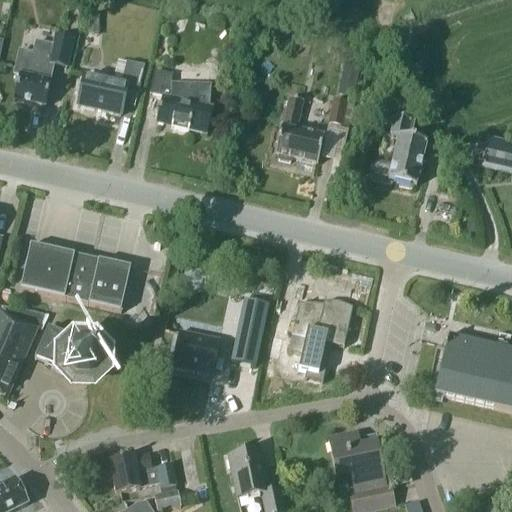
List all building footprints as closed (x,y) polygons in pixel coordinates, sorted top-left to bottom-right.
[(85,0),(72,0),(71,10),(82,12),(85,0)] [(97,37),(98,17),(88,16),(87,36),(97,37)] [(18,78),(13,102),(44,109),(50,84),(45,83),(49,67),(66,70),(72,41),(55,37),(52,48),(35,44),(32,56),(19,53),(13,77),(18,78)] [(125,64),(125,65),(120,86),(111,84),(84,77),(77,109),(119,118),(125,95),(136,98),(143,68),(125,64)] [(359,70),(343,66),(340,82),(356,85),(359,70)] [(212,109),(209,108),(210,86),(170,85),(170,79),(171,77),(155,73),(149,96),(162,99),(156,126),(205,138),(212,109)] [(316,167),(323,140),(296,133),(303,104),(289,101),(283,129),(282,129),(275,157),(279,158),(278,163),(290,165),(291,161),(316,167)] [(333,101),(327,126),(340,129),(346,104),(333,101)] [(398,140),(391,167),(376,164),(371,166),(368,177),(371,182),(389,186),(390,183),(398,184),(397,188),(410,191),(411,187),(414,188),(424,145),(409,141),(413,123),(394,118),(389,138),(398,140)] [(511,160),(511,145),(485,140),(480,163),(479,169),(495,173),(498,158),(511,160)] [(129,272),(29,249),(19,292),(119,315),(129,272)] [(231,331),(239,289),(200,282),(192,324),(231,331)] [(325,297),(299,291),(299,290),(297,290),(294,305),(298,306),(290,341),(304,344),(307,333),(317,336),(325,297)] [(350,302),(325,297),(317,336),(326,338),(325,343),(344,347),(353,302),(351,301),(350,302)] [(267,307),(243,302),(230,365),(254,370),(267,307)] [(0,398),(6,401),(37,330),(0,314),(0,398)] [(110,379),(111,357),(96,341),(72,339),(70,341),(48,331),(34,362),(54,370),(54,377),(70,395),(93,396),(110,379)] [(304,344),(298,371),(305,373),(303,378),(323,383),(328,360),(322,359),(325,343),(326,338),(317,336),(307,333),(304,344)] [(168,372),(209,381),(217,345),(176,336),(168,372)] [(269,337),(260,377),(272,380),(281,340),(269,337)] [(511,352),(479,345),(448,337),(434,397),(511,414),(511,352)] [(352,511),(379,511),(394,509),(390,488),(385,489),(376,444),(359,448),(356,435),(328,441),(336,480),(350,477),(355,497),(350,498),(352,511)] [(262,496),(265,511),(282,511),(278,490),(267,492),(259,452),(229,458),(238,501),(262,496)] [(171,468),(151,472),(148,458),(134,461),(134,458),(109,463),(116,496),(159,487),(160,491),(175,488),(171,468)] [(0,511),(15,511),(27,507),(14,480),(0,487),(0,511)] [(175,488),(160,491),(161,496),(154,497),(157,511),(164,511),(180,509),(177,494),(177,493),(176,493),(175,488)] [(427,511),(426,503),(413,505),(414,511),(427,511)]
